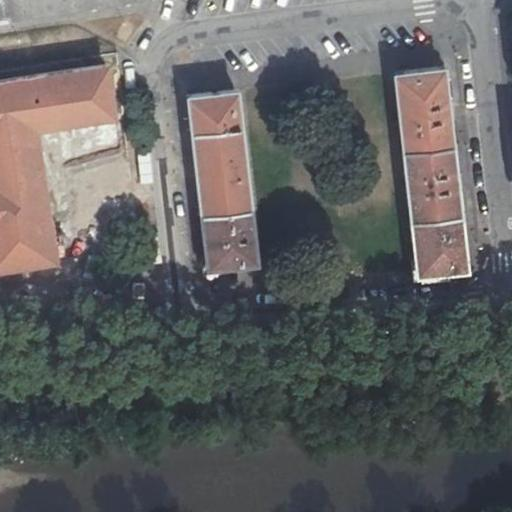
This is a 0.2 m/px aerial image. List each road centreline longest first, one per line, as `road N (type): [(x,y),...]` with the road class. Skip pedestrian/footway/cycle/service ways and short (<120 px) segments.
road 1 (residential): [(466,0),(164,46),(151,63),(151,85),(176,319)]
road 2 (residential): [(176,319),(507,300)]
road 3 (residential): [(471,0),(481,29),(507,300)]
road 4 (residential): [(0,313),(176,319)]
